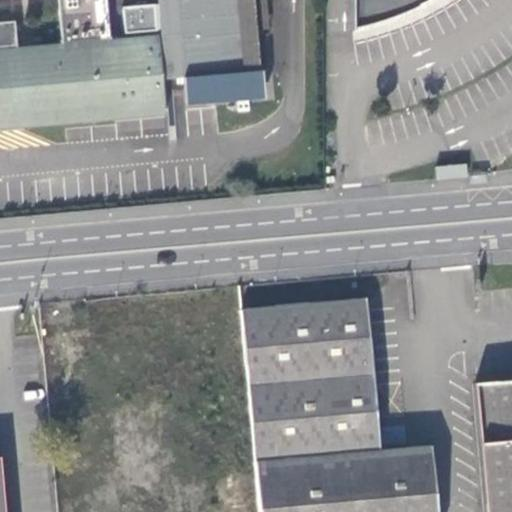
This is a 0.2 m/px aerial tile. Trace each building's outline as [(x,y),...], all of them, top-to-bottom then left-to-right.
[(0,129),(165,115),(162,84),(249,77),(241,0),(161,0),(168,73),(161,74),(159,37),(111,41),(107,0),(58,0),(62,45),(17,49),(15,24),(0,25),(0,129)] [(352,0),(353,32),(388,22),(413,11),(432,1),(434,0),(352,0)] [(139,120),(141,134),(166,130),(164,117),(139,120)] [(466,165),(436,167),(437,179),(467,177),(466,165)] [(364,300),(239,311),(257,511),(434,511),(428,447),(379,451),(364,300)] [(511,511),(511,381),(473,385),(484,511),(511,511)]
